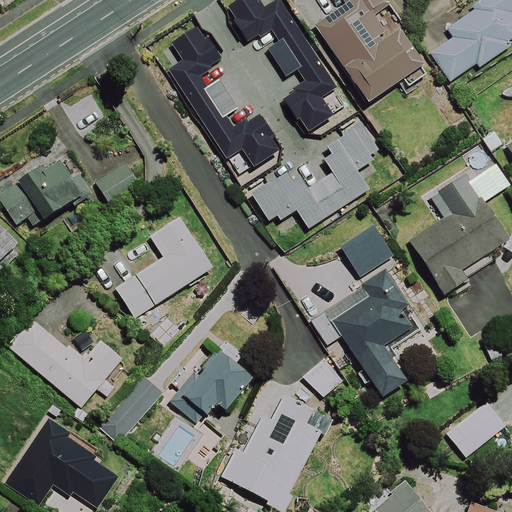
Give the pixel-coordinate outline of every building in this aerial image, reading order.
[(0,0),(0,10),(1,12),(17,0),(0,0)] [(365,106),(398,85),(404,95),(432,78),(426,68),(386,6),(382,0),(341,0),(344,5),(313,24),(365,106)] [(511,12),(511,0),(481,0),(471,7),(475,12),(448,31),(454,39),(430,54),(450,83),(477,65),(479,69),(511,46),(511,18),(510,15),(511,12)] [(295,116),(302,126),(328,109),(297,62),(247,95),(242,88),(219,103),(223,110),(197,127),(221,162),(247,144),(242,135),(255,127),(261,181),(293,177),(287,121),(295,116)] [(91,193),(71,161),(42,179),(39,174),(0,199),(0,200),(17,227),(27,220),(34,230),(91,193)] [(142,187),(128,166),(97,187),(112,208),(142,187)] [(509,242),(467,178),(431,201),(444,220),(409,243),(445,297),(466,282),(461,274),(509,242)] [(0,273),(26,248),(0,220),(0,273)] [(212,270),(180,220),(150,238),(164,260),(116,290),(134,320),(212,270)] [(393,258),(375,228),(341,249),(359,279),(393,258)] [(412,307),(388,268),(360,285),(364,292),(328,315),(381,400),(407,383),(385,348),(418,327),(407,310),(412,307)] [(83,363),(31,320),(8,348),(82,410),(122,361),(100,343),(83,363)] [(252,384),(218,353),(172,404),(197,427),(217,405),(225,413),(252,384)] [(339,384),(319,363),(303,379),(323,399),(339,384)] [(162,395),(143,378),(100,426),(120,443),(162,395)] [(330,423),(281,396),(268,420),(264,418),(243,454),(236,450),(221,477),(282,511),(285,511),(294,497),(289,494),(330,423)] [(505,427),(486,403),(445,435),(465,459),(505,427)] [(68,436),(49,424),(6,486),(37,507),(55,481),(96,509),(116,479),(91,462),(93,458),(65,439),(68,436)] [(429,511),(405,484),(373,511),(429,511)]
